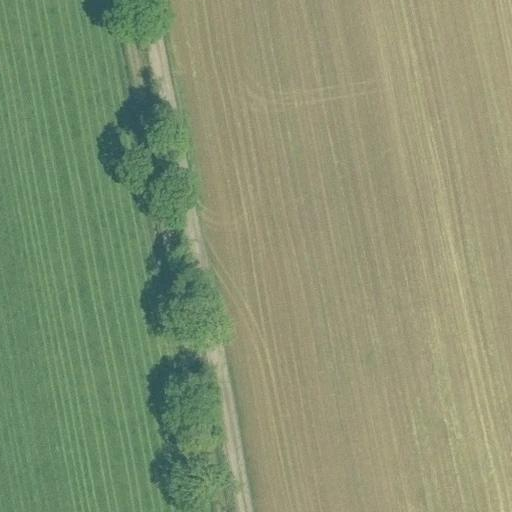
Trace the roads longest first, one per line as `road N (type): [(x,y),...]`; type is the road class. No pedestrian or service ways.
road 1 (track): [(147,0),(247,511)]
road 2 (track): [(221,511),(122,0)]
